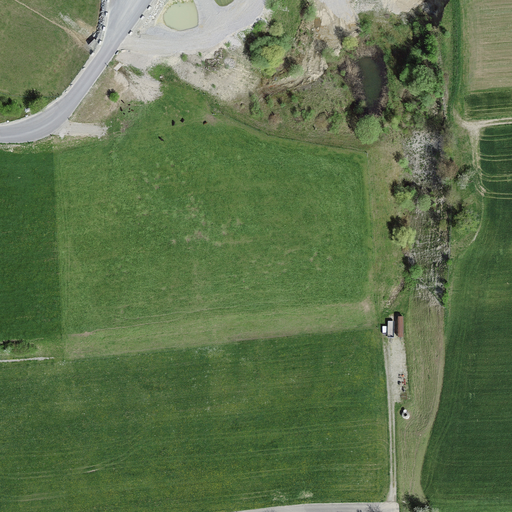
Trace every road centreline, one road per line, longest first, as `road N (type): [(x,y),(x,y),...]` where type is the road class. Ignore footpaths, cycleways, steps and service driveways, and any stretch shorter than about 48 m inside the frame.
road 1 (track): [(134,0),(62,112),(37,129),(0,134)]
road 2 (track): [(391,507),(381,326)]
